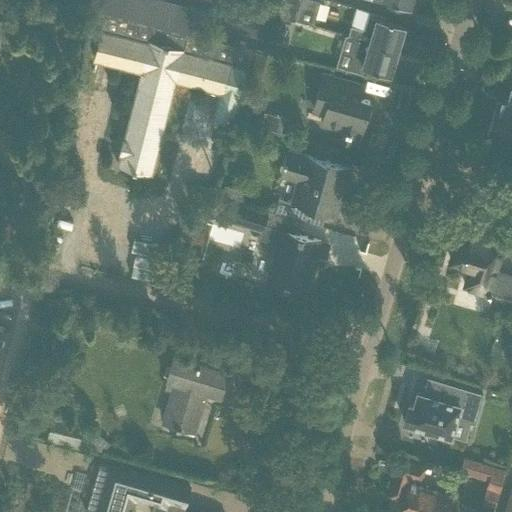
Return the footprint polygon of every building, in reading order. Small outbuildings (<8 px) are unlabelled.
[(64,0),(107,10),(205,35),(214,3),(215,0),(64,0)] [(319,0),(299,0),(294,18),(312,24),(319,0)] [(224,30),(263,41),(270,19),(230,8),(224,30)] [(404,25),(384,19),(368,14),(364,28),(351,25),(347,35),(353,37),(353,36),(396,49),(404,25)] [(0,17),(0,45),(7,47),(13,20),(0,17)] [(94,59),(139,69),(119,163),(157,171),(177,79),(219,88),(212,118),(235,123),(249,59),(101,27),(94,59)] [(353,36),(353,37),(348,51),(354,53),(349,69),(362,73),(364,66),(389,73),(396,49),(353,36)] [(264,49),(280,54),(283,46),(266,41),(264,49)] [(253,51),(246,74),(261,78),(267,55),(253,51)] [(323,74),(315,100),(313,109),(324,112),(322,121),(338,126),(335,136),(356,142),(359,132),(360,133),(369,101),(350,95),(353,83),(323,74)] [(496,101),(486,134),(498,137),(497,140),(511,144),(511,84),(511,85),(507,99),(501,97),(500,102),(496,101)] [(278,197),(274,212),(298,219),(302,220),(307,207),(336,215),(337,214),(334,213),(343,182),(346,182),(350,166),(305,153),(304,154),(287,149),(280,174),(300,180),(294,201),(278,197)] [(226,197),(247,204),(250,195),(248,191),(229,186),(226,197)] [(274,212),(247,204),(226,197),(223,196),(217,216),(260,229),(258,237),(278,243),(273,259),(268,278),(304,289),(313,260),(322,263),(328,244),(320,241),(321,240),(295,232),(298,219),(274,212)] [(487,292),(490,293),(490,291),(511,297),(511,273),(497,269),(505,242),(458,228),(450,258),(469,264),(464,283),(487,290),(487,292)] [(174,354),(168,374),(167,378),(175,380),(163,420),(194,429),(206,390),(220,394),(227,370),(174,354)] [(425,431),(450,438),(455,419),(473,424),(481,396),(446,386),(441,401),(434,399),(417,394),(413,408),(411,407),(408,406),(403,424),(410,427),(408,435),(422,439),(425,431)] [(47,439),(67,444),(79,447),(85,423),(73,420),(53,415),(47,439)] [(93,428),(84,438),(101,452),(109,442),(93,428)] [(38,459),(67,461),(68,447),(39,446),(38,459)] [(501,483),(505,470),(464,457),(460,471),(489,480),(501,483)] [(421,480),(425,466),(401,459),(390,495),(400,498),(401,496),(405,497),(400,511),(445,511),(450,496),(428,489),(415,485),(415,483),(411,481),(412,477),(421,480)] [(100,462),(86,511),(88,511),(130,511),(134,499),(141,501),(144,488),(159,492),(156,505),(180,511),(187,487),(100,462)] [(501,483),(489,480),(483,501),(494,505),(501,483)]
